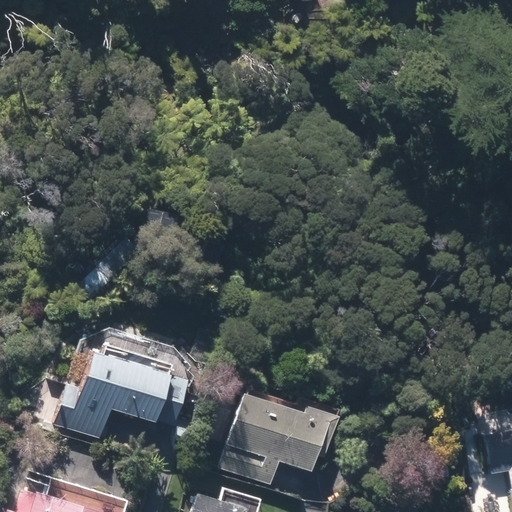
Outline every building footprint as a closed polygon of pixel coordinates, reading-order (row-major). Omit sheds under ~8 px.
[(167,216),(136,214),(134,253),(165,255),(167,216)] [(134,259),(117,241),(67,288),(84,306),(134,259)] [(178,252),(168,282),(201,293),(211,263),(178,252)] [(75,353),(65,387),(57,385),(46,423),(87,435),(97,404),(163,423),(175,382),(75,353)] [(26,415),(37,419),(45,401),(33,395),(26,415)] [(268,468),(301,477),(305,460),(313,462),(324,422),(229,397),(210,470),(264,484),(268,468)] [(0,432),(12,436),(15,423),(0,418),(0,432)] [(511,511),(511,435),(478,441),(483,479),(500,476),(505,511),(511,511)] [(72,511),(9,491),(2,511),(72,511)] [(180,511),(236,511),(239,506),(187,491),(180,511)] [(415,511),(402,497),(385,511),(415,511)]
